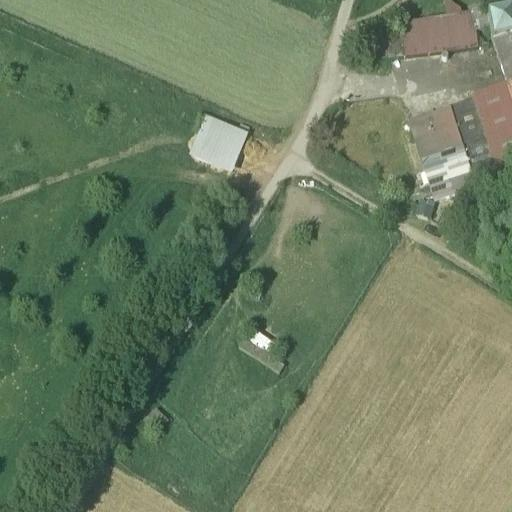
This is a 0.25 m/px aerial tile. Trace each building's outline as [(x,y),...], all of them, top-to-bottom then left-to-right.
[(473,15),(395,25),(401,64),(479,52),(473,15)] [(511,15),(487,20),(493,48),(494,47),(509,94),(511,92),(511,15)] [(511,183),(511,101),(509,94),(477,105),(503,186),(511,183)] [(476,193),(451,113),(409,126),(435,206),(476,193)] [(249,139),(205,120),(187,159),(231,179),(249,139)] [(255,332),(243,353),(284,375),(288,367),(270,357),(277,344),(255,332)]
